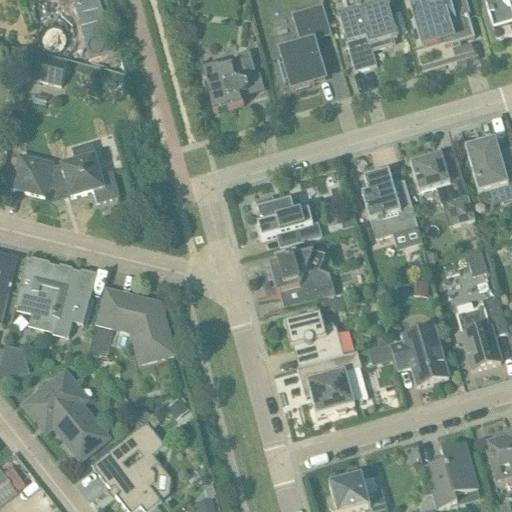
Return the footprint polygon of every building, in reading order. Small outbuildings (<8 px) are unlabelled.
[(72,0),(89,61),(113,54),(98,0),(72,0)] [(398,1),(397,0),(353,0),(357,12),(338,18),(355,76),(377,69),(372,53),(386,49),(385,44),(397,40),(387,4),(398,1)] [(411,3),(410,3),(424,49),(444,43),(446,48),(444,48),(444,49),(475,41),(462,0),(428,0),(412,5),(411,3)] [(511,0),(484,0),(488,12),(489,17),(490,17),(494,30),(510,25),(511,24),(511,0)] [(314,44),(332,39),(323,8),(292,17),(301,48),(280,54),(283,66),(279,67),(283,83),(288,82),(292,94),(315,87),(313,83),(325,79),(314,44)] [(68,45),(68,42),(68,40),(68,37),(67,35),(65,33),(63,31),(61,30),(59,29),(57,28),(54,28),(52,28),(49,29),(47,30),(45,31),(43,33),(42,35),(41,37),(40,40),(40,42),(40,45),(41,47),(42,49),(43,51),(45,53),(47,54),(49,55),(52,56),(54,56),(57,56),(59,55),(61,54),(63,53),(65,51),(67,49),(68,47),(68,45)] [(256,78),(250,54),(237,58),(239,65),(227,69),(203,66),(202,65),(201,65),(206,85),(203,85),(204,89),(207,88),(215,115),(213,115),(214,116),(244,108),(244,107),(242,107),(240,97),(244,96),(249,89),(241,84),(241,82),(256,78)] [(67,68),(30,59),(25,80),(62,89),(67,68)] [(511,150),(499,154),(495,143),(494,143),(495,148),(488,150),(487,146),(465,152),(479,198),(500,191),(504,205),(511,202),(511,150)] [(74,165),(52,172),(53,167),(20,159),(11,192),(44,200),(45,198),(59,201),(70,197),(72,201),(94,195),(97,206),(119,200),(112,174),(100,177),(97,166),(95,159),(93,160),(90,150),(72,155),(74,165)] [(446,173),(441,159),(411,168),(419,197),(436,192),(441,208),(447,207),(454,230),(475,224),(459,169),(446,173)] [(394,193),(389,174),(364,181),(368,195),(362,197),(376,243),(418,231),(406,189),(394,193)] [(274,208),(272,200),(255,205),(261,227),(258,228),(262,243),(295,233),(299,247),(322,240),(318,226),(312,227),(308,214),(304,215),(300,201),(274,208)] [(353,216),(339,219),(343,234),(357,230),(353,216)] [(487,238),(480,240),(483,248),(490,245),(487,238)] [(308,269),(314,254),(268,266),(277,298),(280,297),(284,313),(335,299),(329,277),(308,269)] [(428,269),(423,254),(409,258),(414,273),(428,269)] [(60,270),(27,262),(15,310),(32,315),(31,321),(52,327),(50,336),(69,341),(73,325),(86,329),(90,302),(75,300),(81,275),(72,273),(66,277),(58,275),(60,270)] [(0,325),(14,267),(0,263),(0,325)] [(415,298),(426,299),(428,279),(417,278),(415,298)] [(378,297),(384,304),(391,301),(392,292),(386,285),(378,288),(378,297)] [(146,304),(105,294),(96,327),(139,337),(147,365),(174,358),(162,314),(148,311),(149,309),(148,306),(146,304)] [(508,336),(497,300),(482,304),(483,308),(479,309),(477,312),(477,313),(456,319),(467,355),(473,375),(501,366),(494,341),(508,336)] [(344,310),(342,301),(324,305),(326,311),(334,313),(344,310)] [(298,355),(302,371),(344,359),(337,330),(323,326),(320,317),(285,326),(292,351),(300,348),(302,354),(298,355)] [(449,381),(435,334),(404,343),(404,346),(391,350),(397,375),(412,371),(417,390),(449,381)] [(380,337),(377,343),(378,347),(388,345),(386,336),(380,337)] [(23,361),(17,359),(15,355),(4,352),(4,355),(0,369),(0,386),(27,378),(23,361)] [(361,371),(357,356),(344,359),(302,371),(297,372),(303,392),(309,391),(311,400),(316,419),(355,409),(354,405),(367,402),(359,372),(361,371)] [(77,389),(65,375),(23,409),(39,428),(46,422),(80,465),(109,442),(80,406),(78,408),(69,396),(77,389)] [(169,413),(178,422),(188,415),(179,405),(169,413)] [(141,415),(135,420),(143,429),(147,426),(152,421),(147,415),(141,415)] [(156,477),(152,473),(160,466),(153,459),(165,449),(147,426),(143,429),(107,457),(92,469),(111,493),(115,490),(120,496),(116,499),(125,511),(138,511),(140,511),(141,511),(152,511),(161,505),(162,504),(151,490),(155,487),(156,477)] [(511,438),(488,446),(499,483),(511,478),(511,438)] [(441,455),(443,465),(424,470),(432,498),(435,511),(444,511),(466,506),(462,493),(476,488),(464,448),(441,455)] [(0,508),(17,496),(1,474),(0,474),(0,508)] [(367,498),(362,480),(329,489),(332,500),(327,501),(329,511),(387,511),(382,494),(367,498)] [(419,510),(419,511),(435,511),(432,498),(425,500),(419,510)] [(214,511),(212,501),(197,505),(198,511),(214,511)]
